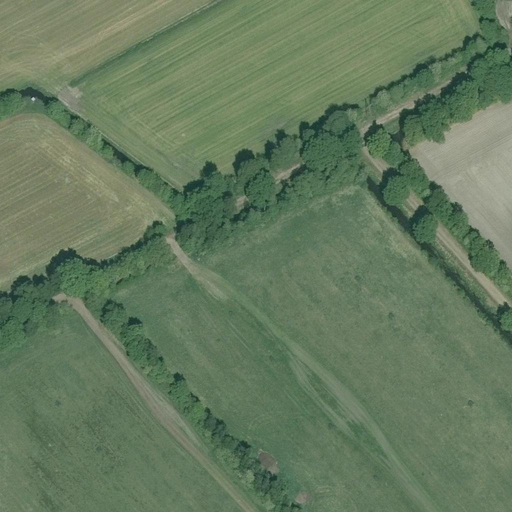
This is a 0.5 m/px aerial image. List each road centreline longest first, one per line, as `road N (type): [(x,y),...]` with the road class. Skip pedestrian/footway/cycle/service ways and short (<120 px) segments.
road 1 (track): [(0,332),(511,49)]
road 2 (track): [(353,135),(511,311)]
